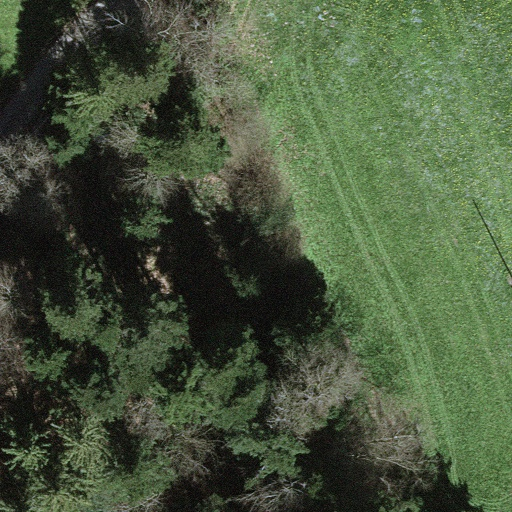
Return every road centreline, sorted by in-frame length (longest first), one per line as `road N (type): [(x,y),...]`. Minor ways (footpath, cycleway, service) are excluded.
road 1 (track): [(233,0),(184,115),(167,245),(157,511)]
road 2 (unclassified): [(126,0),(40,91),(0,156)]
